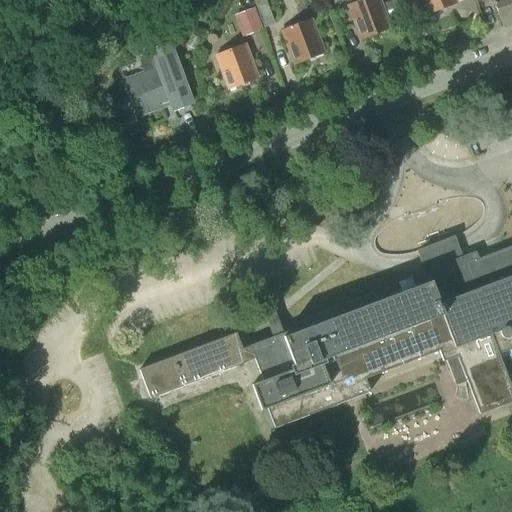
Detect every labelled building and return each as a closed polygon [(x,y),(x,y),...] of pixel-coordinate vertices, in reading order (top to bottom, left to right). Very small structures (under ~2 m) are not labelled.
[(159,17),(167,0),(150,0),(145,10),(159,17)] [(253,0),(264,28),(274,24),(265,0),(253,0)] [(361,40),(390,29),(378,0),(367,0),(348,7),(361,40)] [(455,1),(456,0),(421,0),(427,15),(456,4),(455,1)] [(511,0),(475,0),(476,2),(482,0),(492,0),(502,28),(511,24),(511,0)] [(242,37),(262,29),(254,8),(234,16),(242,37)] [(295,65),(324,54),(311,21),(282,32),(295,65)] [(191,104),(169,45),(152,51),(159,69),(124,82),(136,116),(171,103),(174,110),(191,104)] [(228,90),(258,79),(245,46),(216,57),(228,90)] [(511,246),(479,260),(476,252),(411,277),(415,288),(298,332),(297,328),(283,334),(272,337),(242,349),(236,333),(139,370),(149,397),(254,357),(263,380),(251,384),(261,409),(266,407),(272,421),(275,428),(369,392),(364,378),(439,350),(443,361),(457,356),(479,414),(511,401),(511,246)] [(243,458),(257,453),(249,429),(236,434),(243,458)] [(68,494),(97,482),(90,464),(60,476),(68,494)] [(96,511),(91,499),(68,507),(69,511),(96,511)]
